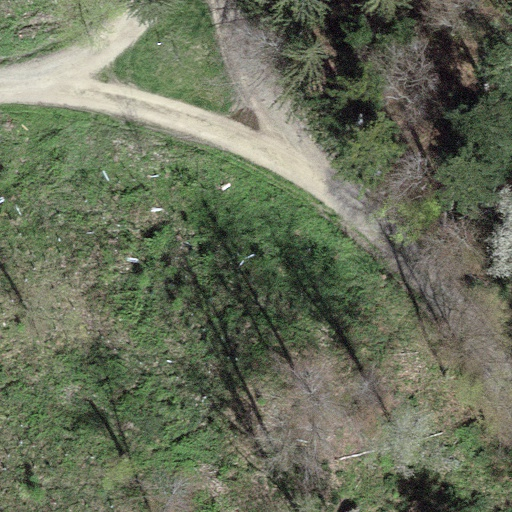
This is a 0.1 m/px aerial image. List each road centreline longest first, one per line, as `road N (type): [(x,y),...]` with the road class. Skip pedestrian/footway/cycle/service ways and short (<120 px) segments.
road 1 (track): [(511,409),(435,292),(293,164),(220,0)]
road 2 (track): [(27,75),(185,117),(293,164)]
road 3 (track): [(27,75),(89,51),(151,0)]
